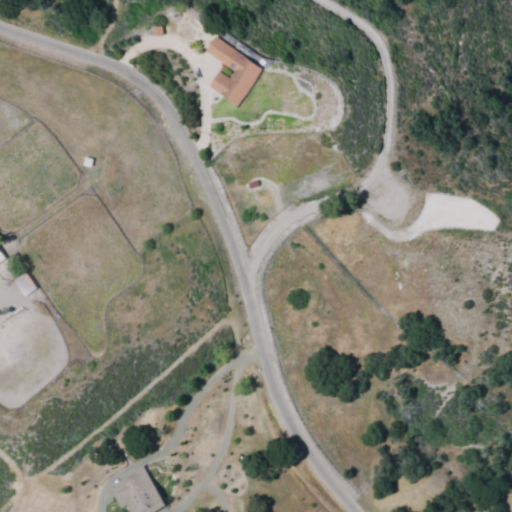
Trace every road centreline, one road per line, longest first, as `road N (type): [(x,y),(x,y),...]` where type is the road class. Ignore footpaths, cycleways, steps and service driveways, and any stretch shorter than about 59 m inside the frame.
road 1 (residential): [(324,0),(386,48),(393,83),(386,140),(347,192),(266,234),(253,266),(255,316),(292,429),(358,511)]
road 2 (residential): [(338,492),(511,353)]
